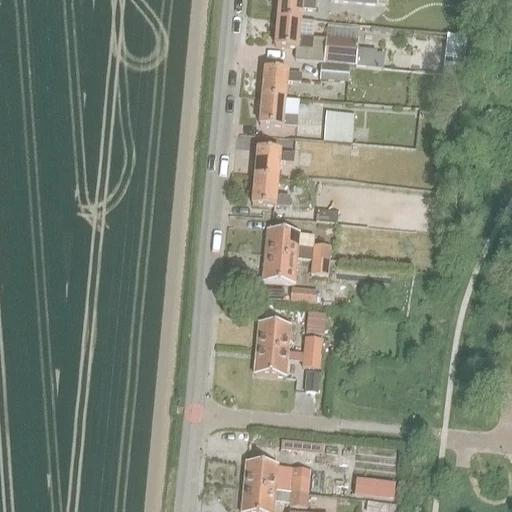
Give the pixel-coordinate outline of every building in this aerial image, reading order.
[(282,0),(280,24),(302,26),(303,13),(315,14),(315,0),(282,0)] [(280,24),(277,52),(299,54),(299,52),(312,53),(313,44),(300,42),(302,26),(280,24)] [(447,38),(443,78),(462,80),(467,40),(447,38)] [(354,70),(356,54),(357,43),(325,40),(323,68),(354,70)] [(381,73),(383,60),(376,59),(376,55),(356,54),(354,70),(354,71),(381,73)] [(350,71),(323,68),(321,83),(349,85),(350,71)] [(264,100),(286,103),(287,85),(302,86),(303,78),(287,77),(288,75),(266,73),(264,100)] [(284,118),(286,103),(264,100),(261,128),(282,130),(283,128),(297,129),(298,120),(284,118)] [(325,117),(323,146),(334,147),(352,148),(354,119),(325,117)] [(257,181),(278,183),(280,165),(295,167),(296,157),(279,156),(280,154),(260,152),(257,181)] [(277,199),(278,183),(257,181),(255,210),(276,212),(276,209),(290,211),(291,200),(277,199)] [(338,216),(317,214),(316,226),(337,228),(338,216)] [(299,251),(300,238),(270,235),(267,261),(298,264),(299,251)] [(299,251),(298,264),(313,265),(314,252),(299,251)] [(313,265),(330,267),(331,252),(314,251),(314,252),(313,265)] [(295,289),(298,264),(267,261),(265,286),(295,289)] [(329,280),(330,267),(313,265),(312,278),(329,280)] [(291,293),(290,306),(316,308),(317,295),(291,293)] [(324,339),(326,318),(308,316),(306,337),(324,339)] [(289,354),(291,329),(261,326),(258,351),(289,354)] [(321,358),(322,343),(305,341),(304,356),(321,358)] [(286,379),(289,354),(258,351),(256,377),(286,379)] [(319,372),(321,358),(304,356),(303,371),(319,372)] [(318,396),(319,377),(305,376),(304,396),(318,396)] [(245,490),(276,493),(278,467),(247,465),(245,490)] [(291,494),(308,495),(309,483),(292,481),(291,494)] [(395,487),(356,483),(354,499),(393,503),(395,487)] [(274,511),(275,503),(276,493),(245,490),(243,511),(274,511)] [(276,493),(275,503),(290,504),(291,497),(291,494),(276,493)] [(290,504),(289,511),(298,511),(306,511),(308,495),(291,494),(291,497),(290,504)] [(396,511),(398,507),(371,502),(368,511),(396,511)]
